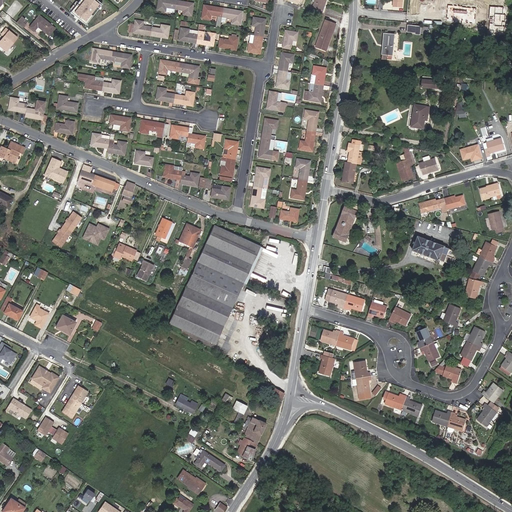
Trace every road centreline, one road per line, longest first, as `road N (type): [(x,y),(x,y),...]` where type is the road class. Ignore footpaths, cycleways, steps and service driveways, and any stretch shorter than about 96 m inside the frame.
road 1 (residential): [(0,120),(234,217)]
road 2 (residential): [(289,398),(336,410),(511,509)]
road 3 (residential): [(325,189),(352,0)]
road 4 (residential): [(503,171),(385,200),(325,189)]
road 5 (residential): [(257,67),(234,217)]
road 6 (residential): [(404,380),(453,396),(470,388),(501,323)]
road 7 (residential): [(231,511),(289,398)]
road 8 (residential): [(0,89),(104,29)]
